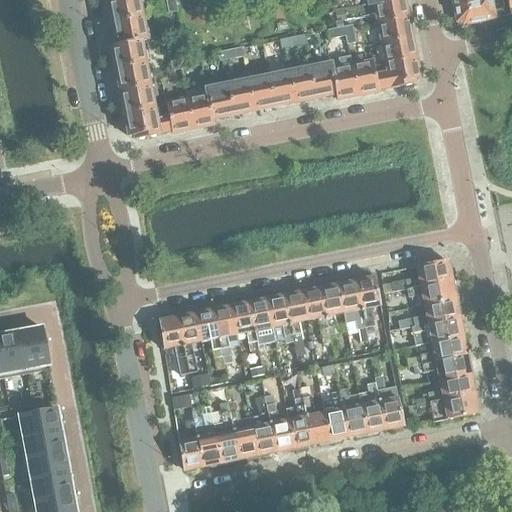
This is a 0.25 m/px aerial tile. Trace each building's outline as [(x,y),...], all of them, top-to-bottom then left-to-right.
[(143,19),(139,0),(107,0),(112,25),(143,19)] [(494,8),(492,0),(454,8),(457,21),(462,25),(505,16),(503,6),(494,8)] [(407,21),(403,1),(397,2),(373,7),(377,27),(407,21)] [(178,12),(176,3),(166,5),(168,14),(178,12)] [(344,11),(335,12),(336,21),(345,19),(344,11)] [(148,41),(143,19),(112,25),(116,46),(141,42),(148,41)] [(411,41),(407,21),(377,27),(381,48),(411,41)] [(352,25),(343,27),(345,37),(354,35),(352,25)] [(342,27),(336,28),(334,29),(336,38),(345,37),(343,27),(342,27)] [(336,38),(334,29),(326,30),(328,40),(336,38)] [(307,44),(305,35),(296,36),(298,46),(307,44)] [(356,43),(354,35),(345,37),(346,45),(356,43)] [(298,46),(296,36),(287,38),(289,48),(298,46)] [(289,48),(287,38),(279,40),(280,49),(289,48)] [(411,41),(381,48),(385,68),(415,62),(411,41)] [(116,46),(111,47),(116,70),(146,64),(141,42),(116,46)] [(245,57),(243,48),(243,47),(234,49),(236,58),(245,57)] [(236,58),(234,49),(226,50),(228,60),(236,58)] [(228,60),(226,50),(217,52),(219,62),(228,60)] [(357,95),(350,60),(350,56),(337,59),(339,67),(333,68),(339,99),(357,95)] [(197,67),(196,58),(196,57),(187,58),(189,68),(197,67)] [(189,68),(187,58),(178,60),(180,70),(189,68)] [(384,88),(381,73),(376,73),(372,60),(362,62),(362,58),(350,60),(357,95),(378,91),(377,89),(384,88)] [(180,70),(178,60),(170,62),(172,72),(180,70)] [(332,62),(312,66),(319,97),(335,93),(336,99),(339,99),(333,68),(332,62)] [(386,72),(381,73),(384,88),(390,87),(391,89),(414,84),(413,80),(419,79),(415,62),(385,68),(386,72)] [(146,64),(116,70),(121,96),(152,90),(146,64)] [(312,66),(291,70),(298,101),(319,97),(312,66)] [(298,101),(291,70),(270,74),(276,105),(298,101)] [(258,71),(248,73),(255,109),(276,105),(270,74),(260,76),(258,71)] [(235,81),(228,83),(234,114),(255,109),(248,73),(234,76),(235,81)] [(234,114),(228,83),(207,87),(213,118),(234,114)] [(213,118),(207,87),(185,91),(186,97),(193,129),(214,125),(213,118)] [(157,116),(152,90),(121,96),(126,122),(157,116)] [(167,114),(162,115),(166,133),(171,132),(171,134),(193,129),(186,97),(165,101),(167,114)] [(162,115),(157,116),(126,122),(129,138),(135,137),(136,141),(159,136),(158,134),(166,133),(162,115)] [(405,289),(450,280),(449,274),(451,273),(450,265),(445,261),(416,267),(418,278),(404,280),(404,282),(396,283),(397,291),(405,289)] [(356,283),(366,330),(367,335),(375,333),(370,309),(380,307),(373,276),(363,278),(362,282),(356,283)] [(450,280),(405,289),(407,299),(420,296),(422,306),(457,299),(454,287),(452,287),(450,280)] [(350,281),(337,284),(343,315),(346,326),(356,324),(357,332),(366,330),(356,283),(352,284),(350,281)] [(343,315),(337,284),(327,286),(326,289),(319,290),(329,336),(338,334),(333,317),(343,315)] [(329,336),(319,290),(314,291),(311,289),(301,291),(308,323),(317,321),(321,337),(320,337),(321,346),(331,344),(329,336)] [(290,296),(283,298),(293,343),(296,358),(304,356),(298,325),(308,323),(301,291),(292,293),(290,296)] [(293,343),(283,298),(278,299),(275,296),(266,298),(273,330),(282,328),(285,345),(293,343)] [(273,330),(266,298),(256,300),(255,303),(248,305),(258,350),(266,349),(263,332),(273,330)] [(457,299),(422,306),(424,316),(398,321),(400,331),(406,330),(458,319),(457,312),(459,312),(457,299)] [(258,350),(248,305),(242,306),(240,303),(230,305),(236,337),(246,335),(250,352),(258,350)] [(219,310),(212,312),(222,358),(224,366),(232,364),(227,339),(236,337),(230,305),(220,307),(219,310)] [(204,311),(194,313),(201,344),(211,342),(214,360),(222,358),(212,312),(206,313),(204,311)] [(183,318),(177,319),(188,371),(196,369),(191,346),(201,344),(194,313),(184,315),(183,318)] [(188,371),(177,319),(171,320),(168,318),(162,319),(159,324),(164,352),(175,349),(179,373),(188,371)] [(459,325),(458,319),(406,330),(408,339),(418,337),(420,346),(430,344),(464,337),(462,324),(459,325)] [(49,372),(41,328),(19,333),(26,376),(48,372),(49,372)] [(26,376),(19,333),(0,336),(0,357),(4,380),(26,376)] [(464,337),(430,344),(432,354),(420,357),(422,364),(465,356),(464,350),(467,350),(464,337)] [(422,364),(412,366),(414,375),(423,373),(423,375),(435,372),(438,382),(439,382),(472,375),(469,362),(467,363),(465,356),(422,364)] [(254,377),(263,375),(261,367),(253,369),(254,377)] [(333,367),(322,369),(324,378),(334,375),(333,367)] [(472,375),(439,382),(441,391),(427,394),(427,396),(429,403),(473,394),(472,388),(474,388),(472,375)] [(226,376),(218,378),(219,386),(227,385),(226,376)] [(374,378),(375,384),(385,430),(391,428),(394,431),(404,429),(398,398),(387,400),(382,377),(374,378)] [(209,389),(207,378),(191,381),(193,392),(209,389)] [(348,397),(347,390),(345,382),(336,384),(338,391),(348,437),(355,436),(357,438),(366,436),(357,395),(348,397)] [(385,430),(375,384),(374,384),(366,385),(368,392),(357,395),(366,436),(377,434),(379,431),(385,430)] [(309,391),(302,392),(312,445),(318,443),(321,446),(330,444),(324,412),(314,414),(309,391)] [(334,410),(324,412),(330,444),(341,441),(343,438),(348,437),(338,391),(330,393),(334,410)] [(293,394),(295,406),(285,409),(287,420),(294,451),(305,449),(306,446),(312,445),(302,392),(293,394)] [(475,401),(473,394),(429,403),(426,404),(420,405),(422,413),(431,411),(432,412),(444,410),(446,420),(475,415),(479,409),(477,401),(475,401)] [(191,408),(189,396),(171,399),(173,411),(191,408)] [(294,451),(287,420),(278,421),(272,396),(264,398),(275,452),(282,451),(285,453),(294,451)] [(275,452),(264,398),(264,397),(255,399),(261,425),(251,427),(257,459),(268,456),(270,453),(275,452)] [(42,398),(30,400),(32,408),(43,405),(42,398)] [(30,400),(19,402),(20,410),(32,408),(30,400)] [(219,405),(221,414),(211,416),(221,466),(232,464),(233,461),(239,459),(227,404),(227,403),(219,405)] [(235,403),(227,404),(239,459),(246,458),(248,460),(257,459),(251,427),(241,429),(235,403)] [(221,466),(211,416),(201,418),(199,409),(191,411),(193,420),(203,468),(209,466),(212,468),(221,466)] [(61,432),(57,410),(57,411),(19,417),(23,439),(61,432)] [(203,468),(193,420),(185,422),(188,440),(179,443),(183,474),(188,473),(195,471),(197,469),(203,468)] [(65,454),(61,432),(23,439),(27,461),(65,454)] [(69,475),(65,454),(27,461),(31,482),(69,475)] [(10,476),(8,464),(0,466),(2,477),(10,476)] [(73,496),(69,475),(31,482),(35,503),(73,496)] [(14,495),(6,497),(8,508),(16,507),(14,495)] [(76,511),(73,496),(35,503),(36,511),(76,511)]
